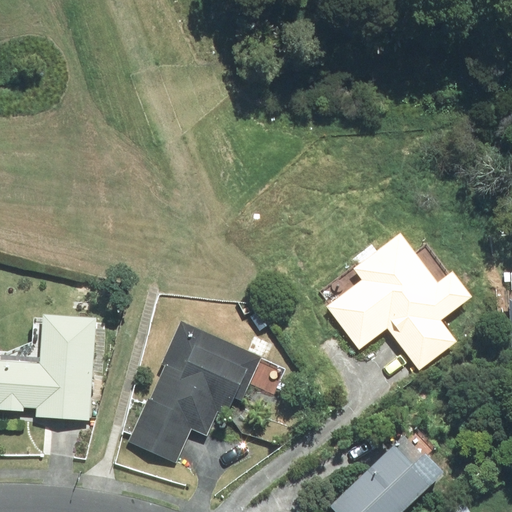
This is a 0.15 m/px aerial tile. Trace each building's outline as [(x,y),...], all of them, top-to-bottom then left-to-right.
[(384,329),(416,371),(453,342),(436,320),(466,297),(446,272),(430,283),(393,234),(347,268),(356,280),(323,306),(357,350),(384,329)] [(88,422),(89,318),(35,318),(34,365),(0,364),(0,413),(21,414),(21,410),(34,410),(34,422),(88,422)] [(174,322),(126,443),(176,462),(189,431),(204,437),(215,410),(224,414),(231,394),(242,399),(260,355),(174,322)] [(332,511),(398,511),(438,473),(399,434),(327,506),(332,511)] [(447,511),(468,511),(462,501),(446,510),(447,511)]
